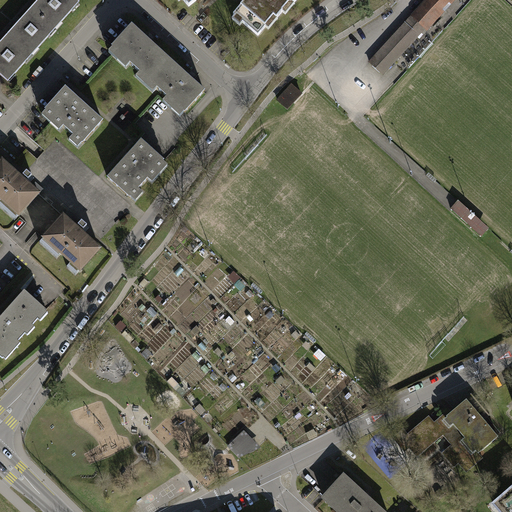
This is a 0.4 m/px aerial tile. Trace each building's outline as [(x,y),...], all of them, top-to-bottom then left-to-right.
[(45,0),(32,14),(56,36),(78,12),(64,0),(45,0)] [(247,0),(234,16),(258,35),(273,17),(277,21),(292,3),(288,0),(247,0)] [(455,0),(425,0),(411,15),(426,29),(428,30),(455,0)] [(32,14),(9,39),(33,61),(56,36),(32,14)] [(383,75),(426,29),(411,15),(368,62),(383,75)] [(134,28),(114,50),(146,79),(166,57),(134,28)] [(9,39),(0,49),(0,73),(12,84),(33,61),(9,39)] [(166,57),(146,79),(178,108),(198,86),(166,57)] [(292,83),(277,99),(288,109),(303,92),(292,83)] [(65,84),(42,109),(80,144),(103,120),(65,84)] [(142,144),(110,179),(133,200),(165,165),(142,144)] [(0,162),(0,201),(16,215),(35,193),(0,162)] [(450,208),(481,236),(489,228),(458,200),(450,208)] [(67,221),(47,243),(79,272),(99,250),(67,221)] [(22,290),(0,314),(0,357),(2,359),(45,311),(22,290)] [(481,408),(471,397),(455,411),(461,418),(454,425),(445,414),(434,423),(428,417),(408,434),(406,432),(395,441),(405,453),(409,449),(416,458),(443,435),(451,445),(442,453),(454,467),(458,463),(466,472),(483,458),(478,453),(497,437),(476,412),(481,408)] [(238,457),(259,447),(243,430),(226,446),(238,457)] [(387,511),(345,473),(322,497),(337,511),(387,511)] [(511,511),(511,482),(490,502),(499,511),(511,511)]
